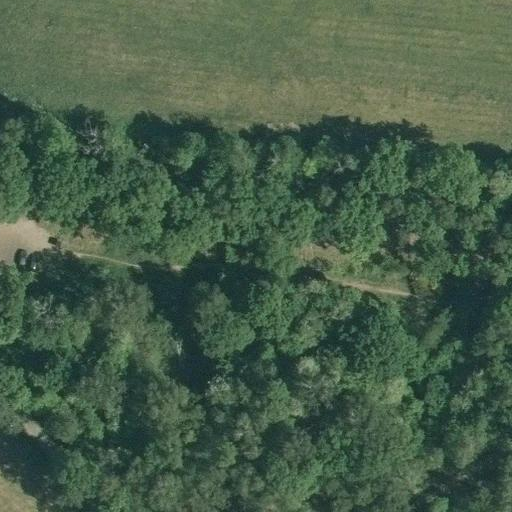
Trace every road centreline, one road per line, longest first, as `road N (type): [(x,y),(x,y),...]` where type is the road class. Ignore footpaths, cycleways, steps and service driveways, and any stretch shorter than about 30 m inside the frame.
road 1 (track): [(0,166),(230,174),(511,205)]
road 2 (unclassified): [(98,511),(0,394)]
